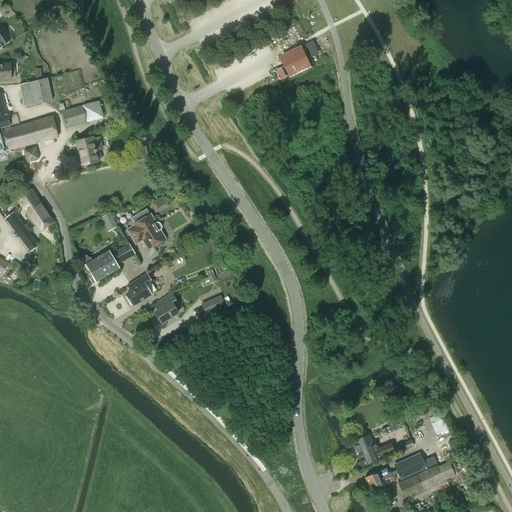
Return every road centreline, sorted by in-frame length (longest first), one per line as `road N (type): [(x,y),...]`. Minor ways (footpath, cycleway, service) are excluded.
road 1 (tertiary): [(323,511),(299,446),(293,291),(182,105),(140,0)]
road 2 (unknown): [(430,340),(412,352),(362,334),(258,167),(226,146),(197,158),(146,89),(117,0)]
road 3 (unclassified): [(286,511),(233,436),(84,300),(58,215),(39,188),(24,183),(0,192)]
road 4 (unknown): [(511,511),(434,371),(412,352)]
